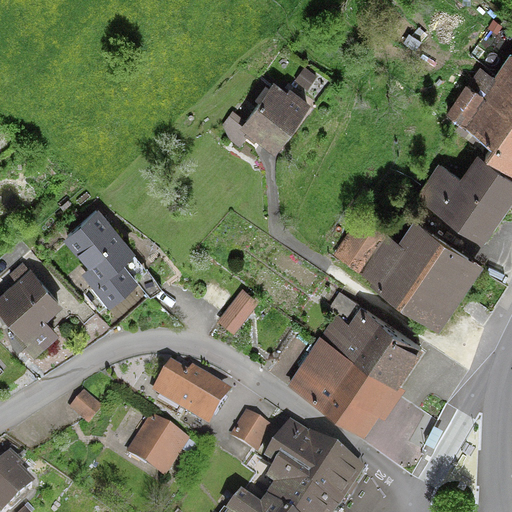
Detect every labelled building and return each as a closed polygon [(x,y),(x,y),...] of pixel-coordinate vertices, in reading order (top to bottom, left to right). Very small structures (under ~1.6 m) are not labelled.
[(511,55),(483,97),(466,86),(447,115),(490,145),(484,154),(511,173),(511,55)] [(229,138),(237,144),(244,134),(253,140),(257,135),(274,148),(305,106),(287,92),(283,96),(270,87),(243,123),(232,114),(223,126),(229,138)] [(479,240),(511,192),(511,179),(484,160),(466,185),(439,167),(418,197),(479,240)] [(133,280),(118,262),(129,253),(94,212),(65,237),(100,276),(93,283),(109,301),(133,280)] [(426,319),(466,260),(415,224),(400,245),(361,218),(336,256),(375,283),(374,284),(426,319)] [(9,276),(17,284),(0,299),(0,310),(21,334),(17,337),(30,351),(33,348),(34,348),(53,331),(41,317),(57,303),(30,273),(29,273),(22,265),(9,276)] [(258,300),(245,289),(220,321),(233,332),(258,300)] [(389,391),(418,348),(338,293),(327,310),(336,316),(320,340),(319,339),(318,341),(389,391)] [(288,386),(360,434),(389,391),(318,341),(288,386)] [(206,424),(224,396),(191,375),(187,381),(170,370),(156,392),(206,424)] [(88,424),(99,411),(80,396),(70,408),(88,424)] [(245,416),(233,435),(256,450),(268,431),(245,416)] [(156,448),(149,458),(167,469),(185,441),(151,419),(139,437),(156,448)] [(284,478),(285,477),(333,510),(359,471),(311,439),(307,446),(295,438),(273,471),(284,478)] [(19,471),(7,458),(0,463),(0,511),(4,511),(30,489),(16,474),(19,471)] [(266,505),(277,511),(331,511),(333,510),(285,477),(284,478),(266,505)] [(277,511),(266,505),(260,511),(256,511),(238,499),(227,511),(277,511)]
